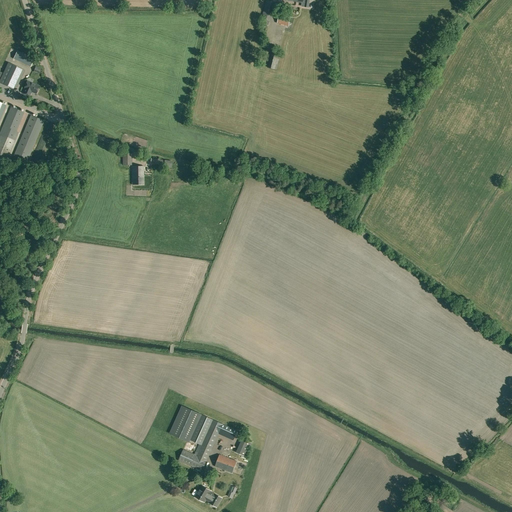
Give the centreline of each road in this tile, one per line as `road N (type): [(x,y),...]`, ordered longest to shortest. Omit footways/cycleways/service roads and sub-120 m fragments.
road 1 (unclassified): [(0,392),(20,350),(32,287),(79,185),(24,0)]
road 2 (track): [(218,168),(64,125)]
